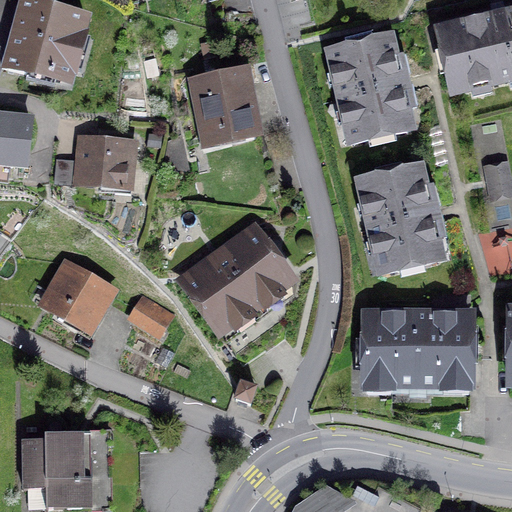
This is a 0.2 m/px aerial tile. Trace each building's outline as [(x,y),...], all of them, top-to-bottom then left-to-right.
[(20,3),(2,69),(27,76),(35,71),(48,75),(50,78),(69,83),(85,21),(20,3)] [(439,34),(453,95),(511,81),(511,16),(506,18),(505,13),(492,15),(494,21),(439,34)] [(410,131),(403,101),(414,98),(407,69),(396,71),(389,41),(330,55),(351,145),(410,131)] [(193,85),(205,146),(258,135),(246,74),(193,85)] [(0,164),(25,167),(30,124),(0,120),(0,164)] [(428,128),(437,167),(448,165),(439,126),(428,128)] [(124,188),(127,168),(133,169),(135,147),(81,142),(78,184),(124,188)] [(486,170),(492,200),(511,196),(506,166),(486,170)] [(440,262),(433,232),(444,229),(437,199),(426,201),(419,171),(360,185),(381,275),(440,262)] [(182,283),(225,343),(292,295),(293,287),(253,232),(182,283)] [(66,266),(42,307),(89,335),(114,293),(66,266)] [(131,316),(161,335),(171,319),(142,300),(131,316)] [(366,318),(365,383),(391,383),(391,388),(444,388),(444,383),(470,384),(471,319),(366,318)] [(255,390),(241,385),(235,401),(250,406),(255,390)] [(108,510),(108,485),(141,485),(140,453),(108,454),(107,436),(85,436),(85,441),(61,441),(61,428),(55,424),(49,427),(48,436),(45,436),(45,442),(22,442),(23,491),(46,491),(46,511),(108,510)] [(293,491),(292,511),(377,511),(378,491),(293,491)]
